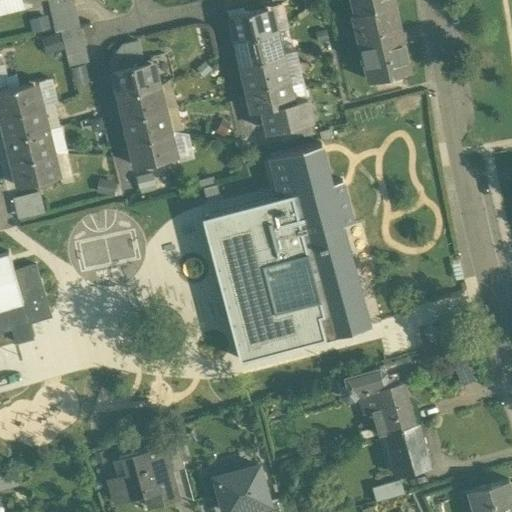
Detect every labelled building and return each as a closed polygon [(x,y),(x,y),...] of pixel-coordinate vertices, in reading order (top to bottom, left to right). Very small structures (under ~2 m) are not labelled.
[(48,0),(57,32),(62,31),(81,26),(74,0),(48,0)] [(394,0),(353,0),(356,13),(394,4),(395,3),(394,0)] [(277,29),(288,27),(282,3),(268,7),(270,18),(274,17),(277,29)] [(410,71),(394,4),(355,13),(359,30),(371,80),(410,71)] [(268,7),(230,16),(235,40),(278,30),(277,29),(274,17),(270,18),(268,7)] [(35,29),(52,26),(49,15),(33,19),(35,29)] [(81,26),(62,31),(64,42),(84,38),(81,26)] [(283,53),(294,51),(288,27),(277,29),(278,30),(283,53)] [(278,30),(235,40),(241,63),(283,53),(278,30)] [(47,52),(66,47),(64,42),(62,31),(57,32),(43,35),(47,52)] [(66,47),(67,54),(87,49),(84,38),(64,42),(66,47)] [(87,49),(67,54),(70,66),(89,61),(87,49)] [(294,99),(301,98),(307,97),(296,50),(294,51),(283,53),(289,77),(294,99)] [(283,53),(241,63),(247,87),(289,77),(283,53)] [(151,61),(113,70),(118,94),(160,84),(157,71),(153,72),(151,61)] [(16,74),(6,76),(0,77),(0,90),(18,86),(16,74)] [(53,77),(33,82),(36,93),(40,92),(43,105),(56,102),(59,101),(53,77)] [(289,77),(247,87),(252,111),(273,106),(295,101),(294,99),(289,77)] [(160,84),(166,107),(178,105),(170,79),(160,84)] [(18,86),(0,90),(0,112),(1,115),(43,105),(40,92),(36,93),(33,82),(18,86)] [(160,84),(118,94),(124,118),(166,107),(160,84)] [(295,101),(273,106),(278,128),(286,126),(306,121),(307,121),(301,98),(294,99),(295,101)] [(62,125),(56,102),(43,105),(49,128),(62,125)] [(43,105),(1,115),(6,138),(49,128),(43,105)] [(166,107),(172,131),(183,128),(178,105),(166,107)] [(166,107),(124,118),(130,141),(172,131),(166,107)] [(230,117),(215,120),(219,135),(233,132),(230,117)] [(306,121),(286,126),(289,137),(309,131),(306,121)] [(62,125),(49,128),(54,152),(67,149),(62,125)] [(49,128),(6,138),(12,162),(54,152),(49,128)] [(172,131),(130,141),(135,165),(173,156),(178,155),(172,131)] [(189,133),(172,131),(178,155),(173,156),(174,162),(195,157),(189,133)] [(281,195),(205,215),(242,357),(369,324),(343,223),(352,220),(341,178),(332,181),(323,147),(271,160),(281,195)] [(54,152),(12,162),(18,185),(60,175),(54,152)] [(68,153),(54,152),(60,175),(62,182),(75,179),(68,153)] [(137,175),(140,189),(157,185),(153,171),(137,175)] [(100,179),(97,191),(115,195),(118,183),(100,179)] [(40,190),(13,197),(18,219),(45,212),(40,190)] [(9,250),(0,253),(0,330),(13,327),(30,322),(52,315),(37,263),(15,270),(9,250)] [(30,322),(13,327),(18,342),(34,337),(30,322)] [(380,364),(344,375),(347,383),(342,387),(342,394),(348,399),(355,398),(358,393),(361,392),(386,385),(385,381),(387,376),(386,371),(382,368),(380,364)] [(386,385),(361,392),(366,412),(374,410),(381,433),(388,431),(388,430),(393,429),(390,417),(411,411),(402,380),(386,385)] [(66,382),(0,396),(0,458),(45,448),(37,413),(71,405),(66,382)] [(411,411),(390,417),(393,429),(414,423),(414,422),(411,411)] [(414,422),(414,423),(393,429),(388,430),(388,431),(400,474),(430,465),(418,421),(414,422)] [(179,441),(165,445),(172,470),(186,466),(179,441)] [(165,444),(119,456),(124,473),(118,474),(123,495),(145,489),(150,506),(180,498),(172,470),(165,445),(165,444)] [(259,464),(217,475),(226,511),(227,511),(269,501),(259,464)] [(14,472),(0,475),(0,490),(18,485),(14,472)] [(402,478),(372,486),(376,500),(405,492),(402,478)] [(511,511),(511,488),(509,478),(470,488),(476,511),(511,511)]
